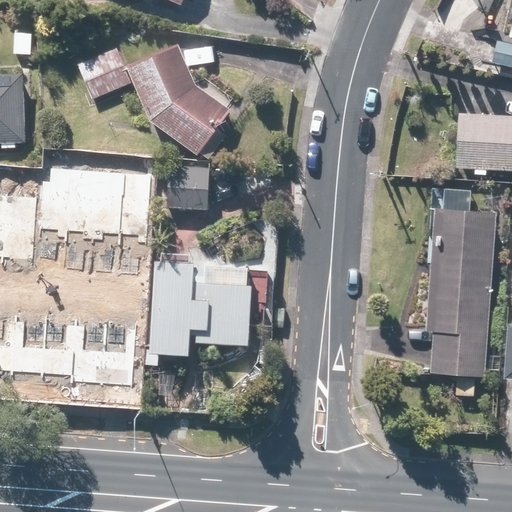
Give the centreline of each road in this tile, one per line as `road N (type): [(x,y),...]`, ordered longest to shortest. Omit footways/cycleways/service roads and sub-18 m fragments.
road 1 (primary): [(0,489),(279,511)]
road 2 (residential): [(299,511),(311,301),(331,240)]
road 3 (residential): [(331,240),(342,298),(336,511)]
road 4 (residential): [(331,240),(338,135),(387,0)]
